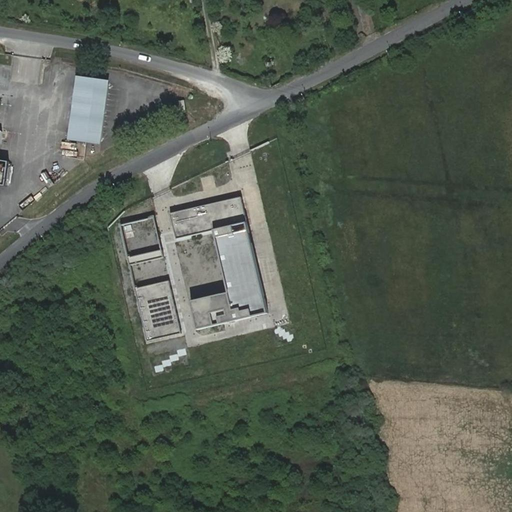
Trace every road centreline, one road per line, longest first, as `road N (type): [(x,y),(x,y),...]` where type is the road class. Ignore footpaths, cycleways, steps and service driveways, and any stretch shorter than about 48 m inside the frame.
road 1 (unclassified): [(0,271),(112,184),(266,103)]
road 2 (unclassified): [(266,103),(230,82),(94,46),(0,33)]
road 3 (unclassified): [(266,103),(464,0)]
road 4 (unknown): [(0,222),(14,190),(32,38)]
